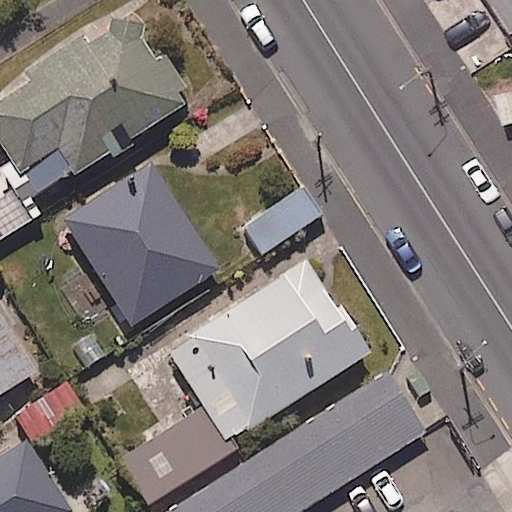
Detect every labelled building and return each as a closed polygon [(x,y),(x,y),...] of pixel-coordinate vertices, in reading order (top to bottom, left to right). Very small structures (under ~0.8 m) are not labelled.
[(511,0),(494,0),(511,26),(511,0)] [(0,142),(10,157),(0,163),(0,176),(9,190),(0,196),(0,237),(41,211),(33,199),(104,152),(108,158),(131,143),(128,139),(183,102),(176,91),(185,85),(163,52),(154,58),(123,11),(0,92),(0,142)] [(511,118),(511,86),(495,91),(502,121),(511,118)] [(215,268),(149,161),(59,217),(126,324),(215,268)] [(319,214),(299,186),(242,227),(262,255),(319,214)] [(225,439),(368,349),(338,302),(331,307),(299,257),(164,343),(225,439)] [(0,390),(35,368),(0,314),(0,390)] [(293,511),(446,415),(436,399),(414,413),(387,370),(163,511),(293,511)] [(81,410),(65,381),(12,412),(29,441),(81,410)] [(146,502),(228,450),(200,406),(118,458),(146,502)] [(0,511),(67,511),(21,435),(0,447),(0,511)]
